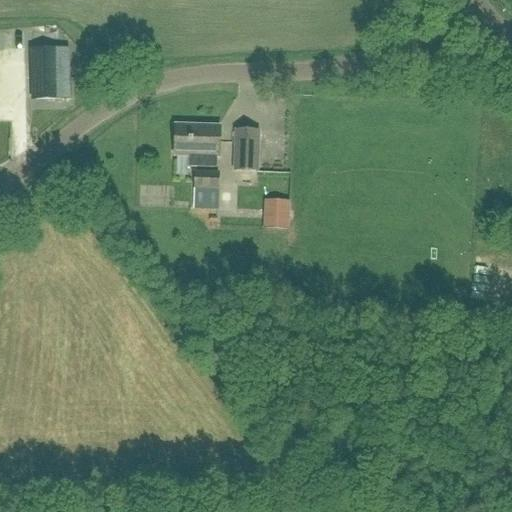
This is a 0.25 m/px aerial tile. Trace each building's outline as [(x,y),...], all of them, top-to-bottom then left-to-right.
[(31,40),(0,40),(0,102),(34,101),(31,40)] [(62,51),(37,51),(38,100),(63,100),(62,51)] [(174,157),(219,159),(220,129),(175,128),(174,157)] [(233,173),(258,174),(259,132),(234,132),(233,173)] [(273,138),(273,174),(287,175),(288,138),(273,138)] [(219,174),(194,173),(194,191),(193,211),(217,211),(219,174)] [(285,204),(265,204),(264,231),(285,232),(286,214),(285,214),(285,204)]
